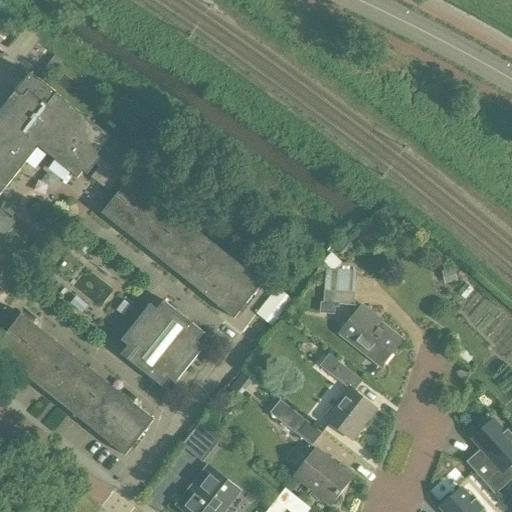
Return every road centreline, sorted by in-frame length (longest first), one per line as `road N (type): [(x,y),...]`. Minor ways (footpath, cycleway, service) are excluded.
road 1 (track): [(511,175),(396,92),(368,82),(271,0)]
road 2 (unclassified): [(374,511),(376,504),(408,500),(433,434),(413,405),(430,357)]
road 3 (secondary): [(511,81),(353,0)]
road 4 (unclassified): [(124,511),(0,413)]
